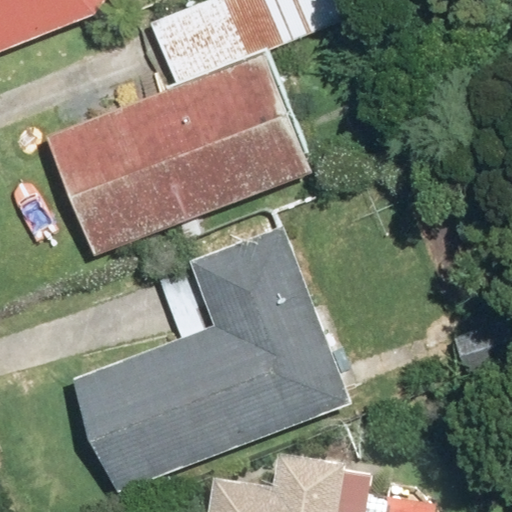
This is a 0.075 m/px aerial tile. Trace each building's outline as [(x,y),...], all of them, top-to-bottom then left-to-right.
[(0,0),(0,42),(109,0),(0,0)] [(165,0),(155,4),(180,68),(272,33),(359,0),(165,0)] [(65,120),(112,241),(336,154),(288,33),(65,120)] [(90,361),(135,476),(373,384),(302,203),(210,238),(236,304),(90,361)] [(354,511),(362,461),(296,452),(292,485),(229,476),(224,511),(354,511)]
